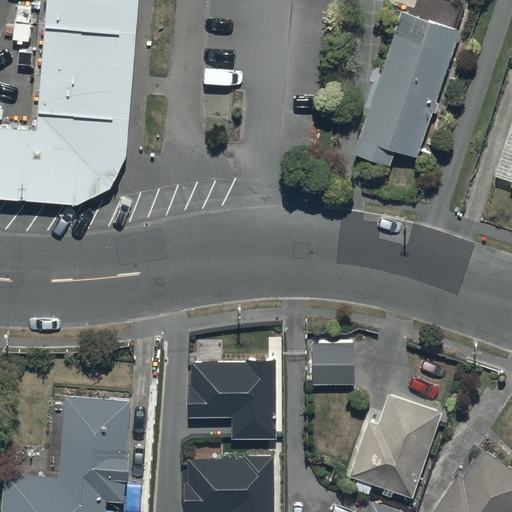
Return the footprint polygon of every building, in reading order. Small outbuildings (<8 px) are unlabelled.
[(46,0),(38,126),(0,123),(0,191),(74,199),(110,183),(126,149),(138,0),(46,0)] [(458,26),(402,7),(354,147),(388,158),(394,142),(417,150),(432,107),(433,108),(437,96),(435,96),(458,26)] [(511,111),(492,172),(510,178),(509,182),(511,182),(511,111)] [(354,342),(313,342),(313,385),(354,385),(354,342)] [(246,364),(191,364),(191,387),(188,387),(188,418),(232,418),(232,440),(276,440),(276,362),(246,362),(246,364)] [(410,498),(439,411),(385,393),(378,415),(368,412),(346,476),(382,488),(380,493),(391,497),(393,492),(410,498)] [(133,402),(64,397),(59,477),(4,473),(1,511),(106,511),(107,502),(123,503),(125,482),(127,482),(133,402)] [(511,511),(511,471),(482,452),(463,480),(458,476),(434,511),(511,511)] [(249,459),(188,459),(188,485),(185,485),(184,511),(274,511),(274,457),(249,457),(249,459)] [(408,511),(372,500),(367,511),(408,511)]
